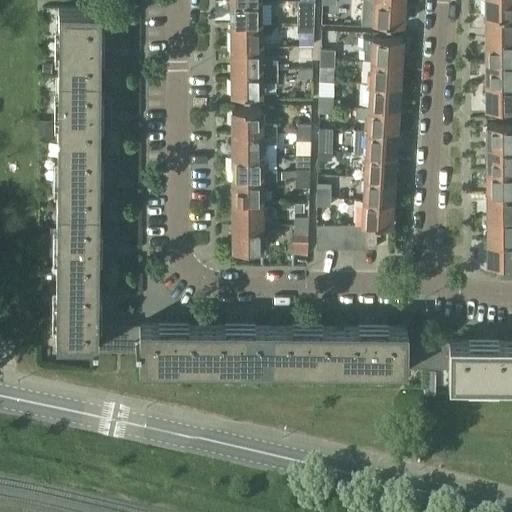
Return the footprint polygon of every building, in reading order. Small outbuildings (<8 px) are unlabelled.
[(230,0),(231,22),(262,22),(261,0),(230,0)] [(404,0),(362,0),(361,19),(403,22),(404,0)] [(511,0),(485,0),(485,14),(511,13),(511,0)] [(59,6),(58,84),(100,84),(100,55),(99,55),(99,47),(100,47),(100,7),(59,6)] [(301,12),(301,21),(314,21),(314,13),(301,12)] [(511,13),(485,14),(485,37),(511,36),(511,13)] [(314,21),(301,21),(301,29),(314,30),(314,21)] [(262,22),(231,22),(231,45),(262,45),(262,32),(270,32),(270,22),(262,22)] [(365,48),(364,58),(401,60),(402,36),(372,35),(372,48),(365,48)] [(511,36),(485,37),(486,60),(511,59),(511,36)] [(262,45),(231,45),(231,69),(276,69),(276,58),(262,58),(262,45)] [(321,48),(321,56),(335,57),(335,48),(321,48)] [(300,49),(300,68),(313,68),(313,49),(300,49)] [(335,57),(321,56),(321,65),(334,65),(335,57)] [(364,58),(364,68),(371,68),(370,82),(400,83),(401,60),(364,58)] [(511,59),(486,60),(486,83),(511,83),(511,59)] [(276,69),(231,69),(231,93),(262,93),(262,80),(276,80),(276,69)] [(370,82),(368,105),(398,107),(400,83),(370,82)] [(511,83),(486,83),(486,107),(511,106),(511,83)] [(58,84),(57,150),(99,150),(100,121),(98,121),(98,113),(100,113),(100,84),(58,84)] [(320,94),(320,103),(333,103),(333,95),(320,94)] [(333,103),(320,103),(320,111),(333,111),(333,103)] [(368,116),(367,128),(397,130),(398,107),(368,105),(357,104),(356,116),(368,116)] [(232,107),(232,131),(277,131),(277,121),(262,121),(262,108),(232,107)] [(511,121),(486,121),(486,146),(511,145),(511,121)] [(298,122),(298,131),(311,131),(311,122),(298,122)] [(367,128),(366,152),(396,154),(397,130),(367,128)] [(51,129),(40,129),(40,139),(51,139),(51,129)] [(232,131),(232,155),(262,155),(262,141),(277,141),(277,131),(232,131)] [(318,141),(318,150),(332,150),(332,142),(318,141)] [(511,145),(486,146),(486,169),(511,168),(511,145)] [(57,150),(57,217),(99,217),(99,188),(97,188),(97,179),(99,179),(99,150),(57,150)] [(332,150),(318,150),(318,158),(331,159),(332,150)] [(366,152),(364,175),(394,177),(396,154),(366,152)] [(310,155),(297,154),(296,164),(310,165),(310,155)] [(232,155),(232,178),(262,178),(274,178),(274,169),(262,169),(262,155),(232,155)] [(296,168),(296,177),(310,177),(310,169),(296,168)] [(511,168),(486,169),(487,192),(511,191),(511,168)] [(364,175),(363,198),(393,200),(394,177),(364,175)] [(310,177),(296,177),(296,185),(309,186),(310,177)] [(232,178),(232,201),(263,201),(262,178),(232,178)] [(317,188),(317,196),(330,196),(331,188),(317,188)] [(511,191),(487,192),(487,215),(511,215),(511,191)] [(330,196),(317,196),(317,204),(330,205),(330,196)] [(363,198),(361,222),(364,222),(376,223),(392,224),(393,200),(363,198)] [(232,201),(232,224),(263,224),(263,201),(232,201)] [(305,202),(294,202),(294,210),(305,210),(305,202)] [(295,215),(295,224),(308,224),(308,215),(295,215)] [(511,215),(487,215),(487,238),(511,238),(511,215)] [(57,217),(56,283),(98,284),(98,255),(97,255),(97,247),(98,247),(99,217),(57,217)] [(361,222),(352,223),(352,247),(364,246),(364,222),(361,222)] [(376,223),(364,222),(364,246),(377,246),(377,233),(376,223)] [(329,247),(328,223),(316,223),(316,247),(329,247)] [(340,223),(328,223),(329,247),(341,247),(340,223)] [(352,223),(340,223),(341,247),(352,247),(352,223)] [(263,224),(232,224),(233,248),(263,248),(263,224)] [(308,233),(292,233),(292,252),(308,252),(308,247),(308,233)] [(511,238),(487,238),(487,263),(497,262),(497,274),(511,273),(511,238)] [(56,340),(92,341),(98,341),(98,322),(98,321),(96,321),(96,313),(98,313),(98,284),(56,283),(56,340)] [(93,350),(140,350),(140,323),(98,322),(98,341),(92,341),(92,344),(93,344),(93,350)] [(140,365),(217,365),(217,323),(188,323),(188,324),(180,324),(180,323),(140,323),(140,350),(140,365)] [(217,365),(284,366),(284,324),(255,323),(255,325),(246,325),(246,323),(217,323),(217,365)] [(284,366),(351,366),(351,324),(322,324),(322,325),(314,325),(314,324),(284,324),(284,366)] [(408,366),(408,339),(408,325),(388,324),(388,326),(380,326),(380,324),(351,324),(351,366),(408,366)] [(408,366),(449,366),(450,339),(449,339),(408,339),(408,366)] [(449,381),(511,381),(511,339),(499,339),(499,341),(490,341),(490,339),(450,339),(449,366),(449,381)] [(274,369),(264,369),(264,378),(273,378),(274,369)] [(425,380),(425,391),(434,391),(434,380),(425,380)]
